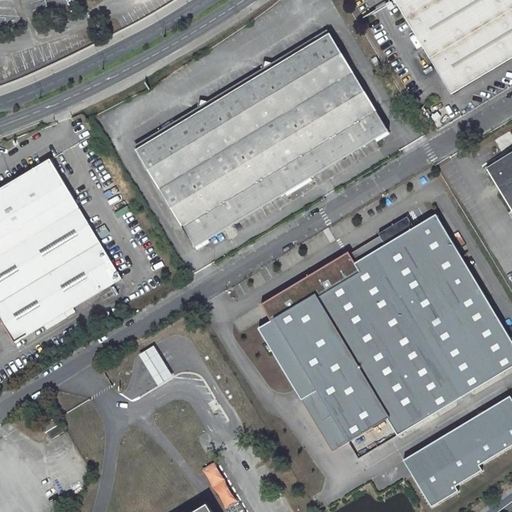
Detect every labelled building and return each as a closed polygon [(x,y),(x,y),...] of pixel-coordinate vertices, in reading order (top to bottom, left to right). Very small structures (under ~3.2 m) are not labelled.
[(511,0),(394,0),(450,94),(511,57),(511,0)] [(135,146),(137,150),(330,34),(327,30),(135,146)] [(330,34),(137,150),(196,248),(389,132),(330,34)] [(423,107),(415,112),(418,116),(416,117),(419,123),(422,121),(423,123),(430,119),(423,107)] [(45,130),(15,148),(24,163),(54,144),(45,130)] [(511,152),(485,169),(511,212),(511,152)] [(122,279),(50,160),(0,190),(0,317),(15,343),(122,279)] [(349,251),(261,304),(271,320),(258,328),(301,400),(317,390),(348,442),(388,418),(398,435),(511,366),(511,340),(436,214),(414,228),(407,216),(378,234),(380,236),(384,243),(354,260),(350,254),(349,251)] [(380,236),(350,254),(354,260),(384,243),(380,236)] [(173,377),(154,346),(139,355),(158,386),(173,377)] [(511,398),(510,395),(403,460),(432,507),(459,491),(456,486),(482,470),(480,465),(511,445),(511,398)] [(64,432),(56,418),(41,427),(45,433),(48,432),(52,439),(64,432)] [(201,468),(216,497),(222,494),(227,504),(234,501),(213,461),(201,468)] [(245,511),(239,502),(226,511),(245,511)]
